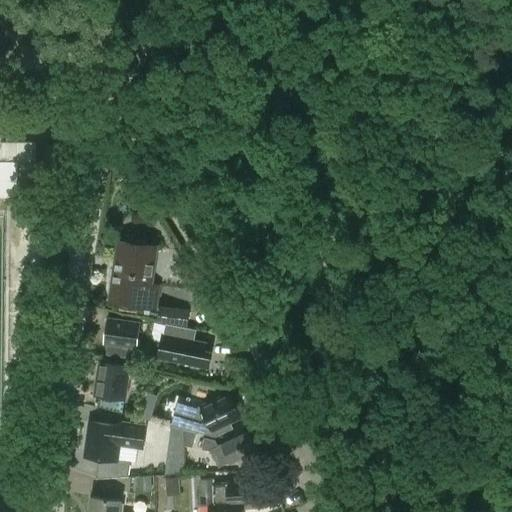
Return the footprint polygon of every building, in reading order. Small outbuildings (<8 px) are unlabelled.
[(4,191),(32,191),(32,143),(0,142),(0,194),(3,195),(4,191)] [(151,284),(156,246),(119,241),(110,302),(155,309),(158,285),(151,284)] [(160,305),(157,321),(188,326),(190,310),(160,305)] [(104,344),(108,344),(107,354),(140,359),(142,347),(139,346),(142,329),(138,329),(138,323),(108,318),(104,344)] [(163,334),(158,358),(208,368),(211,353),(204,352),(206,343),(188,339),(190,328),(165,323),(163,334)] [(129,367),(129,366),(100,361),(94,395),(124,400),(124,399),(134,400),(136,385),(145,386),(148,370),(129,367)] [(149,418),(154,393),(143,391),(138,416),(149,418)] [(178,401),(172,424),(175,425),(185,427),(196,430),(215,434),(243,421),(236,407),(238,403),(235,397),(231,396),(229,393),(201,406),(178,401)] [(90,423),(86,456),(125,462),(127,446),(144,448),(147,426),(129,424),(129,428),(90,423)] [(171,424),(169,445),(185,445),(185,427),(175,425),(172,424),(171,424)] [(185,427),(185,445),(193,446),(196,430),(185,427)] [(203,437),(200,448),(210,450),(219,468),(230,463),(230,464),(237,460),(240,466),(259,457),(247,431),(221,443),(221,444),(217,446),(215,440),(203,437)] [(164,478),(166,496),(180,495),(179,477),(164,478)] [(271,482),(226,483),(214,483),(214,479),(199,479),(199,506),(209,506),(208,511),(241,511),(242,509),(259,508),(259,503),(280,502),(271,482)] [(105,485),(104,499),(91,497),(89,511),(119,511),(121,501),(126,502),(127,488),(105,485)]
